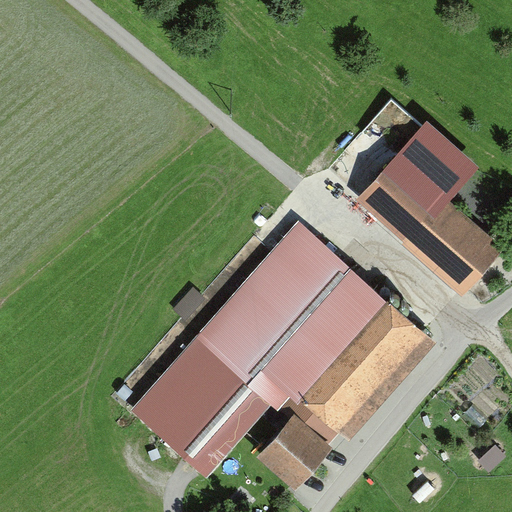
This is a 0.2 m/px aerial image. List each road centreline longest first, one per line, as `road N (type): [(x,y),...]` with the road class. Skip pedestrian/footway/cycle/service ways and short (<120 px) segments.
road 1 (track): [(478,327),(75,0)]
road 2 (unclassified): [(322,511),(414,397),(511,299)]
